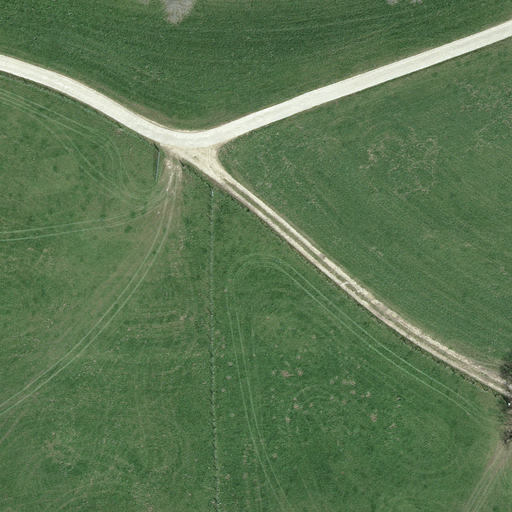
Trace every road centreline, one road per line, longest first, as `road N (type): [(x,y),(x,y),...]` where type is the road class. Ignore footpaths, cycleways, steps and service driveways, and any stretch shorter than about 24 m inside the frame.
road 1 (track): [(0,68),(73,88),(235,195),(383,321),(511,396)]
road 2 (track): [(21,511),(4,386),(19,333),(49,296),(132,227),(171,152)]
road 3 (track): [(511,31),(171,152)]
